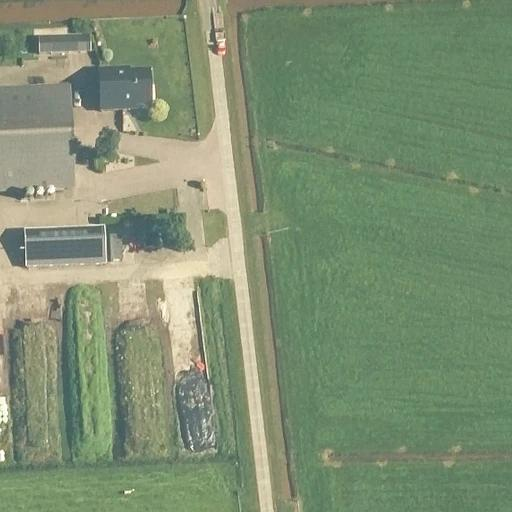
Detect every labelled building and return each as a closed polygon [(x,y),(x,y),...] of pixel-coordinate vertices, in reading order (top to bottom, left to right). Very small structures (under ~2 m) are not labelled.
[(80,55),(79,39),(51,40),(52,56),(80,55)] [(127,76),(127,72),(97,74),(98,116),(135,114),(135,110),(150,109),(148,75),(127,76)] [(0,194),(74,191),(69,89),(0,91),(0,194)] [(24,271),(105,268),(103,232),(23,235),(24,271)] [(191,317),(192,286),(163,285),(162,316),(191,317)] [(181,333),(166,333),(167,352),(182,351),(181,333)]
